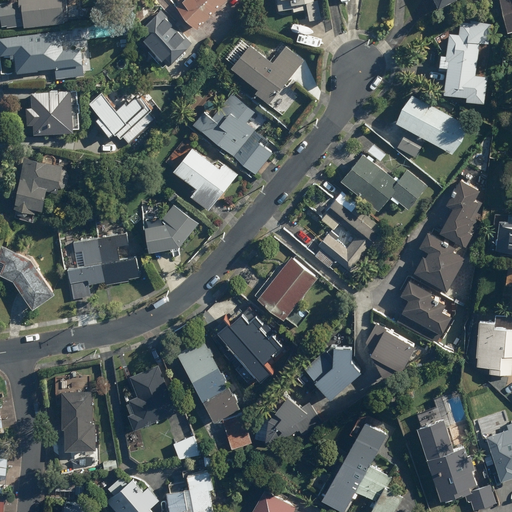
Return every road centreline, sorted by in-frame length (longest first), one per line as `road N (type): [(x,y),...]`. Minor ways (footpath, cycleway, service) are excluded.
road 1 (residential): [(357,63),(337,110),(191,294),(104,335),(12,351)]
road 2 (unknown): [(257,215),(366,305),(433,219)]
road 3 (residential): [(12,351),(32,442),(27,511)]
